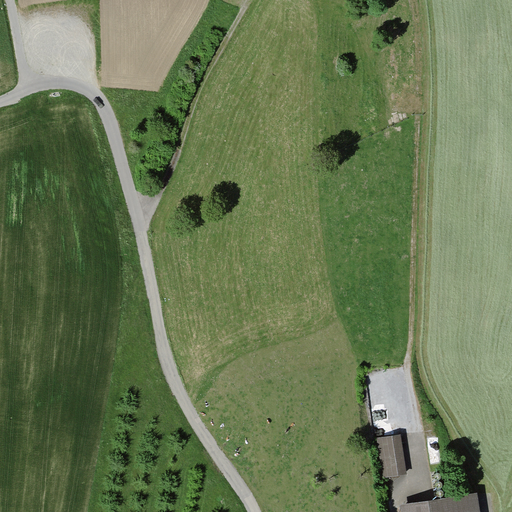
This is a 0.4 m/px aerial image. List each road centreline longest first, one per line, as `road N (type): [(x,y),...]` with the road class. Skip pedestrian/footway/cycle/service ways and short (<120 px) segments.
road 1 (track): [(254,511),(170,372),(146,248),(104,101),(78,81),(29,84),(13,0)]
road 2 (track): [(408,422),(418,44),(412,0)]
road 3 (track): [(251,0),(207,69),(164,189),(136,213)]
